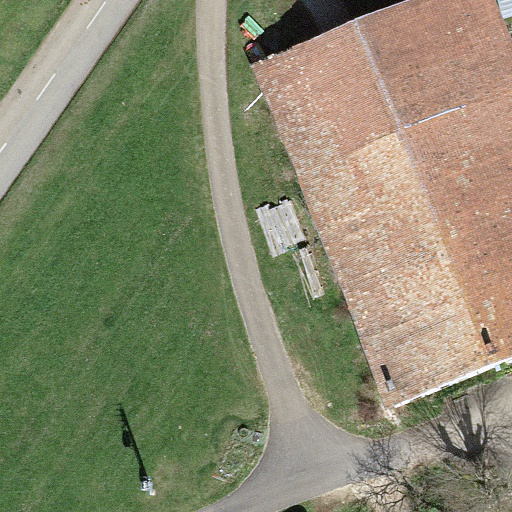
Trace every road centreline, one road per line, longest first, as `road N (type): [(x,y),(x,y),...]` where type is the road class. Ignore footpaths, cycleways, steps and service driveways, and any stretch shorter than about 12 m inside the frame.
road 1 (track): [(316,479),(236,239),(205,0)]
road 2 (tertiary): [(0,147),(104,0)]
